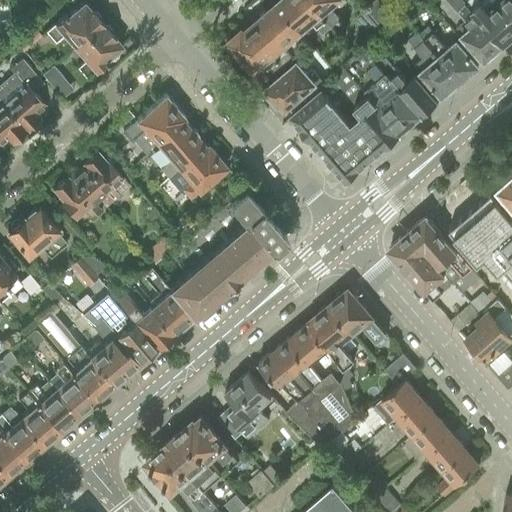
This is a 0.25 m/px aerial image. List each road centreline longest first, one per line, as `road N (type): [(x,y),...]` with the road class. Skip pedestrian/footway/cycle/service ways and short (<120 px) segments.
road 1 (tertiary): [(80,459),(270,297)]
road 2 (tertiary): [(511,428),(349,243)]
road 3 (residential): [(335,227),(175,48)]
road 4 (residential): [(175,48),(0,196)]
road 5 (tertiary): [(418,169),(511,86)]
